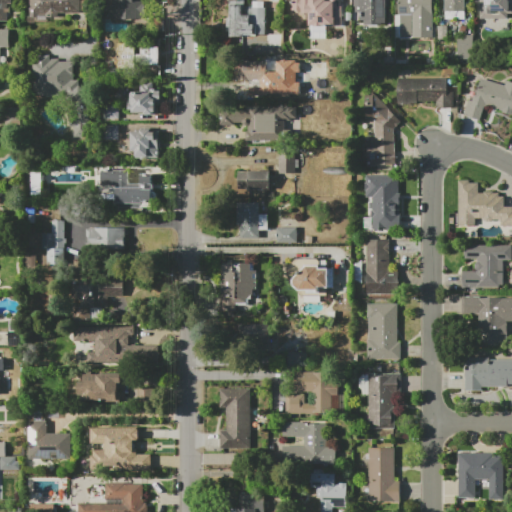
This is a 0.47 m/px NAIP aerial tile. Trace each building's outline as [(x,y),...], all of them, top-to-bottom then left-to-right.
[(0,22),(0,0),(11,0),(11,3),(7,3),(7,8),(9,8),(9,13),(7,13),(7,22),(0,22)] [(23,0),(88,0),(88,13),(76,13),(76,16),(63,16),(63,19),(48,19),(48,23),(27,23),(27,13),(25,13),(25,1),(23,1),(23,0)] [(113,19),(113,0),(134,0),(134,1),(145,1),(145,19),(132,19),(132,20),(124,20),(124,19),(113,19)] [(343,0),(343,26),(308,26),(308,14),(301,14),(301,12),(290,12),(290,0),(343,0)] [(354,0),(389,0),(389,7),(387,7),(387,24),(364,24),(364,21),(360,21),(360,14),(354,14),(354,0)] [(398,0),(433,0),(433,38),(398,38),(398,0)] [(465,0),(465,19),(442,19),(442,0),(465,0)] [(478,0),(511,0),(511,14),(508,14),(508,19),(478,19),(478,0)] [(242,35),(242,8),(252,8),(252,2),(265,2),(265,35),(242,35)] [(0,29),(10,29),(10,47),(1,47),(1,70),(0,70),(0,29)] [(266,47),(266,33),(282,33),(282,47),(266,47)] [(472,58),(472,34),(457,34),(457,58),(472,58)] [(118,43),(137,43),(137,52),(144,52),(144,47),(160,47),(160,67),(118,67),(118,65),(114,65),(114,57),(118,57),(118,43)] [(77,102),(73,102),(68,96),(34,96),(34,55),(52,55),(52,58),(61,58),(61,61),(76,61),(76,79),(80,79),(80,85),(85,91),(91,91),(90,137),(74,137),(74,126),(70,126),(70,113),(77,114),(77,102)] [(235,81),(235,68),(239,68),(239,61),(268,61),(268,71),(275,71),(275,81),(235,81)] [(296,78),(296,61),(326,61),(326,78),(296,78)] [(437,107),(437,101),(398,101),(398,78),(447,78),(447,92),(453,92),(453,107),(437,107)] [(468,100),(472,101),(473,95),(476,96),(481,78),(504,84),(505,81),(511,82),(511,114),(502,112),(502,110),(496,109),(496,111),(483,107),(480,120),(464,116),(468,100)] [(133,112),(133,110),(128,110),(128,101),(130,101),(130,92),(141,92),(141,83),(154,83),(154,89),(161,89),(161,100),(156,100),(156,115),(145,115),(145,112),(133,112)] [(396,165),(367,165),(367,148),(372,148),(372,138),(375,138),(375,120),(373,118),(366,118),(366,93),(375,93),(395,120),(396,120),(396,165)] [(104,118),(104,105),(119,105),(119,118),(104,118)] [(246,141),(246,131),(248,131),(248,126),(242,126),(242,123),(234,123),(234,126),(220,126),(220,111),(240,111),(240,109),(245,109),(246,105),(271,105),(271,107),(279,107),(279,105),(288,106),(288,107),(297,107),(297,118),(292,118),(292,120),(285,120),(285,142),(246,141)] [(106,139),(106,125),(119,125),(119,139),(106,139)] [(132,131),(141,131),(141,128),(152,128),(152,131),(162,131),(162,158),(149,158),(149,160),(140,160),(140,158),(136,158),(136,151),(132,151),(132,131)] [(278,173),(294,173),(294,152),(278,152),(278,173)] [(238,171),(271,172),(271,197),(249,197),(249,190),(238,190),(238,171)] [(32,195),(32,172),(42,172),(42,195),(32,195)] [(152,207),(117,207),(117,187),(141,187),(141,173),(153,173),(152,207)] [(371,174),(401,175),(401,196),(397,196),(397,212),(401,212),(401,229),(368,229),(368,194),(371,194),(371,174)] [(458,226),(458,180),(470,180),(470,183),(478,183),(479,193),(484,193),(484,192),(493,192),(493,193),(499,193),(499,196),(504,196),(504,207),(511,206),(511,225),(501,225),(500,220),(493,220),(493,222),(479,222),(479,220),(476,220),(476,226),(458,226)] [(236,203),(261,203),(261,214),(268,214),(268,231),(261,231),(260,239),(239,238),(239,225),(236,225),(236,203)] [(48,264),(48,249),(43,249),(43,232),(53,232),(53,220),(65,220),(65,264),(48,264)] [(91,227),(125,228),(125,250),(87,250),(87,229),(91,229),(91,227)] [(276,228),(297,228),(297,243),(276,243),(276,228)] [(367,296),(367,240),(391,240),(391,271),(401,271),(400,296),(367,296)] [(464,260),(464,246),(511,245),(511,259),(506,259),(506,287),(462,287),(462,271),(475,271),(475,264),(477,262),(477,260),(464,260)] [(334,288),(328,288),(327,296),(301,295),(301,294),(298,294),(299,291),(293,286),(293,279),(287,275),(288,268),(296,258),(319,259),(319,260),(327,261),(327,268),(329,268),(329,269),(334,269),(334,288)] [(219,311),(219,262),(253,262),(253,270),(256,270),(256,273),(258,273),(258,283),(256,283),(256,289),(257,289),(257,295),(260,295),(260,302),(257,302),(257,305),(236,305),(236,311),(219,311)] [(73,321),(73,285),(91,285),(91,277),(124,277),(124,296),(108,296),(108,308),(91,308),(91,321),(73,321)] [(511,296),(511,321),(508,321),(508,343),(482,343),(482,331),(470,331),(470,322),(462,322),(462,297),(511,296)] [(368,360),(368,303),(398,303),(398,342),(402,342),(402,360),(368,360)] [(238,324),(270,324),(270,349),(260,349),(260,342),(238,342),(238,324)] [(88,363),(88,351),(96,351),(96,341),(74,341),(74,326),(137,327),(137,345),(158,345),(158,363),(88,363)] [(307,367),(287,366),(287,352),(307,352),(307,367)] [(465,391),(465,357),(491,357),(491,359),(511,358),(511,384),(508,384),(508,387),(483,387),(483,390),(465,391)] [(286,415),(286,394),(305,394),(305,403),(315,403),(315,392),(286,391),(286,371),(339,372),(339,395),(333,395),(332,415),(286,415)] [(121,403),(79,402),(79,381),(83,381),(83,373),(121,374),(121,383),(118,383),(118,391),(121,391),(121,403)] [(367,429),(367,373),(402,373),(401,395),(394,395),(394,407),(396,407),(396,429),(367,429)] [(220,450),(220,431),(225,431),(226,408),(220,408),(221,387),(253,387),(252,450),(220,450)] [(138,388),(154,388),(154,404),(138,404),(138,388)] [(30,459),(30,421),(47,421),(47,432),(76,433),(76,455),(72,455),(72,459),(30,459)] [(337,464),(280,464),(281,445),(299,445),(299,437),(283,437),(283,421),(328,421),(327,445),(337,445),(337,464)] [(91,428),(138,428),(138,442),(134,442),(134,449),(138,449),(138,453),(152,454),(152,472),(90,471),(91,455),(93,455),(93,449),(104,449),(104,444),(91,444),(91,428)] [(400,502),(368,502),(369,447),(397,447),(396,477),(400,477),(400,502)] [(458,453),(495,453),(495,454),(507,454),(507,496),(486,496),(486,487),(476,487),(476,497),(458,497),(458,453)] [(0,457),(17,457),(17,470),(0,470),(0,457)] [(348,508),(333,508),(333,511),(322,511),(322,497),(318,497),(318,488),(312,488),(312,474),(314,474),(314,469),(325,469),(325,474),(335,474),(335,483),(348,483),(348,508)] [(78,511),(78,503),(121,504),(121,500),(106,500),(106,483),(126,483),(126,484),(144,484),(144,502),(147,502),(147,505),(148,505),(148,511),(78,511)] [(232,511),(232,508),(239,508),(239,492),(265,493),(265,511),(232,511)] [(53,511),(53,503),(39,503),(38,511),(53,511)]
